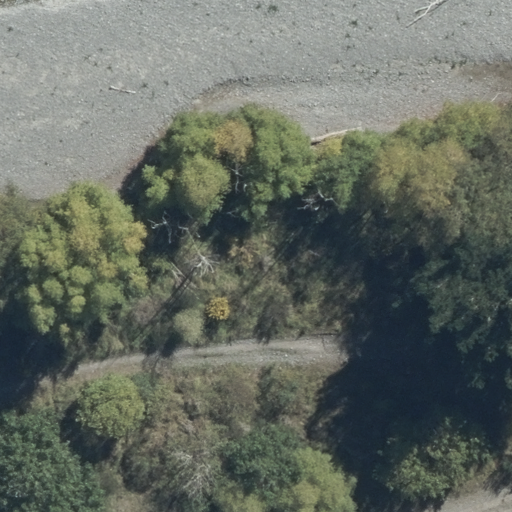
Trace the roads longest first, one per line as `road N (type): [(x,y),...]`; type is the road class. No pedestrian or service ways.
road 1 (track): [(511,375),(313,353),(0,384)]
road 2 (track): [(370,511),(511,469)]
